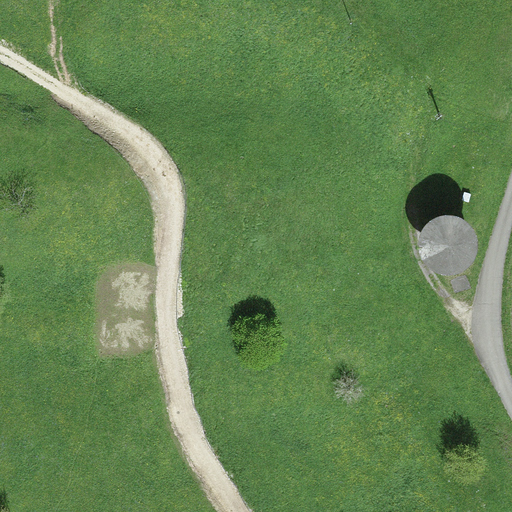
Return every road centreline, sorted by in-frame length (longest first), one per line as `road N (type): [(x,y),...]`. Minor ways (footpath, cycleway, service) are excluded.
road 1 (motorway): [(203,0),(484,511)]
road 2 (track): [(0,58),(131,136),(158,165),(167,202),(164,318),(185,410),(236,511)]
road 3 (track): [(487,331),(445,291),(419,237),(414,190),(427,58),(398,0)]
road 4 (motorway): [(511,144),(433,0)]
